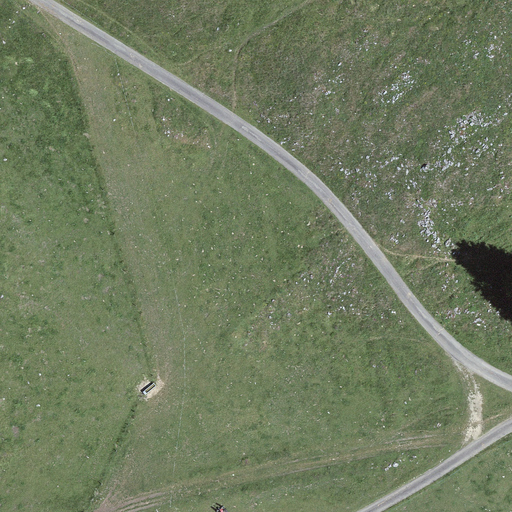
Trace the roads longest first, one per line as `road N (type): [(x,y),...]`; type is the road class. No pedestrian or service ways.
road 1 (track): [(43,0),(308,174),(450,343),(511,383)]
road 2 (track): [(367,511),(511,426)]
